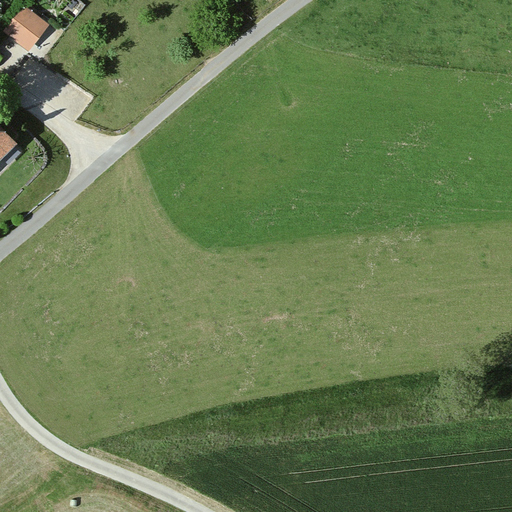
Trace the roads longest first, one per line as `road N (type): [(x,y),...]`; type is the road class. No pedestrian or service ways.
road 1 (unclassified): [(0,248),(305,0)]
road 2 (unclassified): [(196,511),(38,438),(0,385)]
